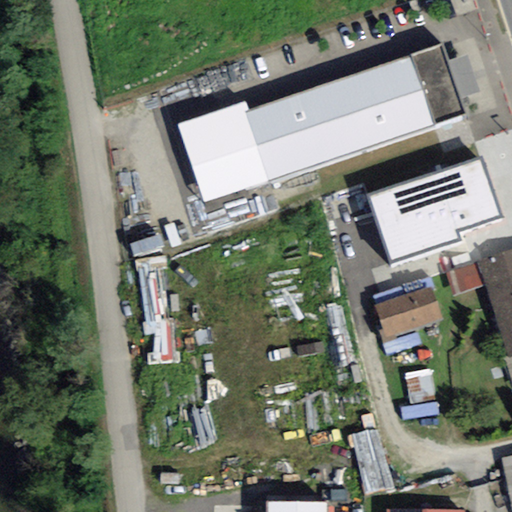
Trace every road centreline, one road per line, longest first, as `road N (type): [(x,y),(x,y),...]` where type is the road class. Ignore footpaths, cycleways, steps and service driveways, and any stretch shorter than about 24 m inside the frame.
road 1 (unclassified): [(124,511),(56,0)]
road 2 (unknown): [(433,22),(240,90),(165,158),(85,191)]
